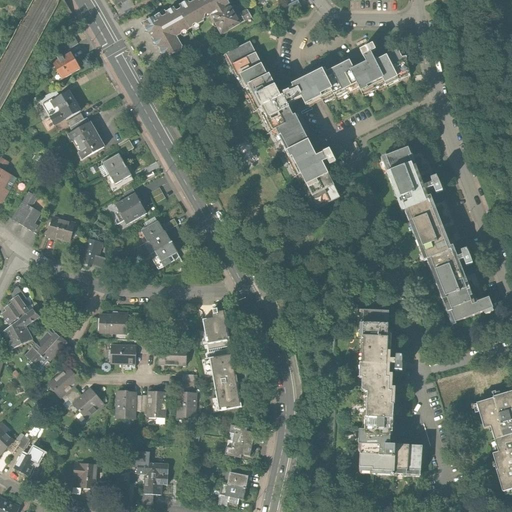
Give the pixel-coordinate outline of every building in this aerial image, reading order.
[(153,39),(165,60),(184,51),(177,38),(204,23),(203,21),(211,16),(211,17),(211,19),(212,22),(214,22),(218,29),(217,31),(219,33),(221,34),(222,35),(252,18),(248,10),(237,17),(227,0),(193,0),(194,1),(194,2),(191,4),(189,4),(188,3),(180,8),(181,8),(180,10),(177,12),(175,11),(174,9),(166,14),(165,13),(144,25),(152,39),(153,39)] [(286,7),(289,13),(301,8),(298,1),(286,7)] [(79,44),(71,32),(61,39),(64,43),(67,49),(68,50),(79,44)] [(67,49),(64,43),(52,50),(56,55),(67,49)] [(386,86),(409,74),(406,58),(402,59),(399,54),(377,65),(371,53),(375,51),(372,45),(360,52),(366,64),(367,66),(352,74),(348,66),(326,77),(324,74),(304,84),(297,88),(298,90),(282,98),(279,100),(267,77),(265,78),(248,44),(227,54),(245,90),(247,88),(258,111),(260,110),(272,133),(274,132),(297,177),(299,176),(316,210),(337,200),(320,165),(328,162),(330,166),(336,164),(329,152),(320,156),(314,160),(294,120),(292,122),(283,105),(301,95),(307,106),(315,103),(322,100),(333,95),(335,99),(358,87),(363,95),(385,83),(386,86)] [(80,70),(71,53),(53,63),(62,80),(80,70)] [(40,100),(42,105),(59,95),(56,91),(40,100)] [(69,93),(54,101),(51,103),(54,109),(57,107),(60,111),(75,103),(69,93)] [(81,112),(75,103),(60,111),(62,115),(65,121),(81,112)] [(67,121),(71,128),(84,120),(80,114),(67,121)] [(62,115),(51,121),(55,127),(65,121),(62,115)] [(69,128),(72,133),(90,123),(87,118),(84,120),(71,128),(69,128)] [(104,148),(97,136),(90,123),(72,133),(67,136),(74,149),(81,161),(104,148)] [(134,148),(129,140),(118,147),(120,150),(117,152),(118,155),(119,157),(134,148)] [(386,156),(381,157),(387,173),(402,213),(405,212),(433,201),(431,197),(428,198),(426,191),(435,188),(437,194),(443,191),(437,177),(431,179),(433,184),(424,187),(416,166),(413,167),(409,156),(411,156),(408,148),(386,157),(386,156)] [(102,164),(109,175),(125,166),(119,157),(118,155),(102,164)] [(131,176),(125,166),(109,175),(115,185),(118,183),(131,176)] [(3,171),(0,169),(0,204),(7,192),(4,190),(12,177),(3,171)] [(134,181),(131,176),(118,183),(121,188),(134,181)] [(30,194),(13,220),(31,232),(38,221),(41,215),(32,209),(38,199),(30,194)] [(144,210),(135,194),(115,206),(124,222),(144,210)] [(454,248),(451,249),(442,226),(433,201),(405,212),(413,233),(424,263),(427,261),(455,251),(454,248)] [(53,219),(48,236),(70,243),(75,225),(53,219)] [(178,226),(174,220),(165,225),(168,232),(178,226)] [(42,223),(38,221),(31,232),(35,234),(42,223)] [(164,233),(158,222),(142,232),(147,242),(149,241),(164,233)] [(165,232),(164,233),(149,241),(156,253),(171,244),(165,232)] [(102,245),(86,240),(80,263),(102,269),(104,260),(98,259),(102,245)] [(177,254),(171,244),(156,253),(155,253),(161,263),(177,254)] [(456,325),(456,323),(484,312),(485,315),(494,312),(493,309),(490,300),(478,304),(478,305),(476,306),(460,263),(464,261),(467,267),(473,265),(468,250),(461,253),(463,257),(458,259),(455,251),(427,261),(447,315),(452,327),(456,325)] [(4,309),(15,324),(28,315),(24,309),(26,308),(21,302),(25,299),(18,288),(13,292),(13,296),(15,299),(10,303),(11,304),(4,309)] [(214,318),(202,321),(207,345),(230,341),(225,313),(218,314),(217,310),(213,311),(214,318)] [(33,311),(28,315),(15,324),(3,333),(11,350),(33,341),(25,328),(40,317),(33,311)] [(388,313),(359,312),(358,325),(358,338),(361,339),(359,379),(363,379),(362,392),(365,393),(364,415),(363,432),(360,432),(359,446),(361,446),(360,471),(373,471),(373,476),(391,476),(406,477),(406,473),(419,474),(421,448),(393,446),(388,446),(388,433),(391,433),(392,417),(394,393),(390,393),(391,379),(388,379),(389,365),(395,365),(395,372),(401,372),(402,364),(402,357),(396,357),(395,360),(389,360),(390,339),(387,339),(388,325),(388,313)] [(128,318),(101,317),(100,334),(127,335),(128,318)] [(52,330),(26,357),(40,372),(44,368),(45,370),(50,365),(48,363),(66,344),(52,330)] [(158,347),(158,366),(186,366),(186,348),(158,347)] [(135,366),(135,348),(112,348),(111,365),(135,366)] [(232,355),(210,359),(219,412),(241,408),(232,355)] [(80,382),(69,368),(49,385),(60,398),(64,395),(74,387),(80,382)] [(196,386),(196,375),(185,375),(184,386),(196,386)] [(82,396),(74,387),(64,395),(72,404),(82,396)] [(104,405),(91,389),(82,396),(72,404),(85,420),(104,405)] [(136,394),(116,393),(115,419),(135,420),(135,412),(135,396),(136,394)] [(166,394),(149,393),(148,397),(148,416),(148,418),(166,419),(166,394)] [(493,400),(476,405),(478,414),(484,431),(490,429),(494,442),(511,436),(511,415),(511,413),(511,412),(511,393),(493,399),(493,400)] [(197,395),(178,394),(177,417),(196,417),(197,395)] [(0,424),(0,456),(6,450),(14,442),(11,440),(11,434),(0,424)] [(233,442),(251,446),(254,434),(246,432),(247,429),(231,426),(229,434),(235,435),(233,442)] [(511,436),(494,442),(498,454),(493,456),(498,472),(496,473),(502,494),(511,491),(511,436)] [(21,444),(18,447),(24,451),(30,440),(24,437),(21,444)] [(14,442),(6,450),(13,456),(18,447),(21,444),(16,439),(14,442)] [(249,458),(251,446),(233,442),(232,449),(228,449),(226,456),(240,459),(241,456),(249,458)] [(148,464),(149,454),(130,453),(130,466),(138,467),(138,464),(148,464)] [(35,462),(22,455),(14,469),(28,476),(35,462)] [(138,467),(138,475),(145,475),(150,475),(150,464),(148,464),(138,464),(138,467)] [(168,466),(150,464),(150,475),(145,475),(145,495),(152,495),(160,496),(161,485),(167,486),(168,466)] [(97,467),(76,465),(75,478),(81,478),(80,488),(95,490),(97,467)] [(222,484),(223,484),(228,485),(230,474),(231,472),(225,470),(222,484)] [(239,470),(238,476),(248,478),(249,472),(239,470)] [(228,485),(245,489),(248,478),(238,476),(230,474),(228,485)] [(115,480),(107,482),(110,494),(118,493),(115,480)] [(244,501),(245,489),(228,485),(223,484),(221,497),(239,500),(244,501)] [(145,495),(138,494),(137,504),(152,506),(152,495),(145,495)] [(239,500),(221,497),(219,506),(226,507),(226,508),(237,510),(239,500)] [(17,511),(19,509),(0,499),(0,511),(17,511)]
